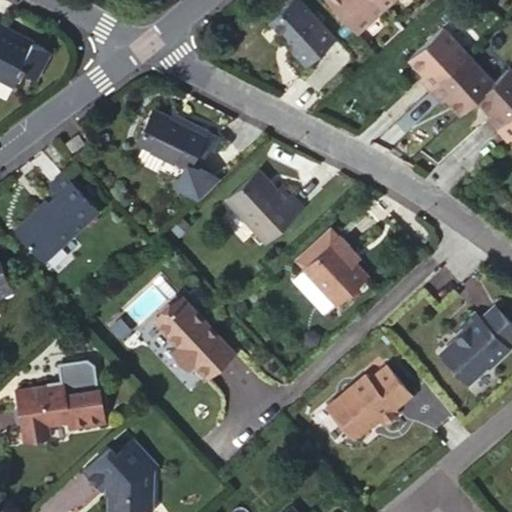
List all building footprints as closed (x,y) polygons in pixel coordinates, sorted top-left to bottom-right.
[(295,48),(292,51),(307,67),(336,39),(300,0),(292,0),(269,21),(287,40),(295,48)] [(385,8),(377,0),(327,0),(357,33),(385,8)] [(377,0),(385,8),(393,0),(377,0)] [(14,67),(18,69),(21,63),(33,69),(45,47),(10,29),(10,30),(0,25),(0,75),(12,82),(12,81),(9,79),(14,67)] [(442,31),(409,61),(424,77),(419,81),(429,93),(467,57),(442,31)] [(284,42),(292,51),(295,48),(287,40),(284,42)] [(492,85),(467,57),(429,93),(439,103),(444,100),(459,115),(477,99),(492,85)] [(21,63),(18,69),(30,75),(33,69),(21,63)] [(511,115),(511,70),(509,68),(492,85),(477,99),(492,114),(487,119),(497,129),(511,115)] [(0,79),(0,94),(7,98),(13,84),(0,79)] [(218,137),(207,131),(208,130),(187,119),(184,124),(172,117),(155,108),(138,140),(186,166),(175,186),(199,198),(220,179),(196,167),(207,147),(212,149),(218,137)] [(187,119),(174,113),(172,117),(184,124),(187,119)] [(511,115),(497,129),(508,141),(511,137),(511,115)] [(71,151),(83,141),(76,133),(65,143),(71,151)] [(264,239),(303,206),(282,184),(278,189),(258,168),(226,197),(264,239)] [(45,260),(96,212),(58,170),(57,171),(64,179),(54,188),(51,185),(51,186),(57,193),(17,231),(45,260)] [(338,235),(330,227),(296,258),(303,266),(303,267),(303,268),(292,279),(323,312),(334,301),(335,303),(366,274),(346,252),(351,247),(339,234),(338,235)] [(0,296),(11,292),(0,266),(0,296)] [(182,295),(158,318),(154,322),(177,346),(171,352),(186,369),(192,363),(204,375),(208,372),(232,349),(182,295)] [(480,317),(475,311),(462,323),(466,328),(440,352),(468,382),(487,364),(489,366),(508,348),(506,344),(511,338),(511,323),(495,304),(480,317)] [(43,426),(48,425),(70,422),(70,429),(107,425),(100,388),(98,389),(95,366),(89,361),(61,364),(63,383),(17,389),(24,437),(44,434),(43,426)] [(362,376),(323,408),(346,436),(352,436),(373,419),(378,426),(393,414),(389,410),(407,396),(383,367),(366,381),(362,376)] [(49,438),(48,425),(43,426),(44,434),(24,437),(24,441),(49,438)] [(155,466),(160,466),(162,443),(133,438),(119,452),(111,444),(84,469),(102,489),(109,483),(115,489),(110,494),(109,508),(127,509),(126,511),(147,511),(154,507),(155,479),(155,466)]
